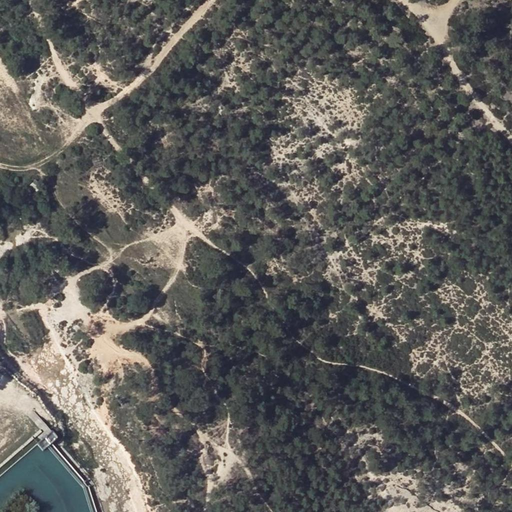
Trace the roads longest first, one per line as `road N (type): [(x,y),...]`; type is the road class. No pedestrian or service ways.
road 1 (track): [(94,119),(197,229),(182,269),(141,321),(113,334)]
road 2 (track): [(142,511),(120,453),(59,347)]
road 3 (track): [(406,0),(511,137)]
road 4 (track): [(104,109),(215,0)]
